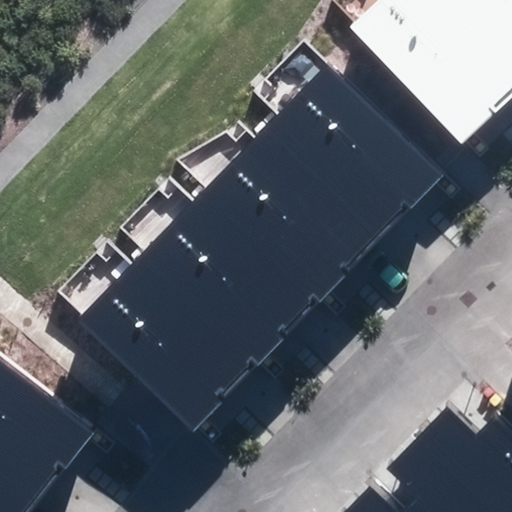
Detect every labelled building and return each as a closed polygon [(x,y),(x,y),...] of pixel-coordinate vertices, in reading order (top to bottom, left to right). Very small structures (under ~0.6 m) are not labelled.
[(511,47),(466,0),(371,0),(357,14),(468,130),(511,88),(511,47)] [(511,0),(466,0),(511,47),(511,0)] [(443,170),(328,56),(267,117),(381,231),(443,170)] [(381,231),(267,117),(206,177),(320,292),(381,231)] [(320,292),(206,177),(145,238),(259,353),(320,292)] [(259,353),(145,238),(83,299),(198,413),(259,353)] [(87,419),(0,349),(0,460),(32,486),(87,419)] [(511,511),(511,430),(466,387),(420,435),(501,511),(511,511)] [(375,482),(406,511),(501,511),(420,435),(375,482)] [(0,511),(11,511),(32,486),(0,460),(0,511)] [(406,511),(375,482),(346,511),(406,511)]
